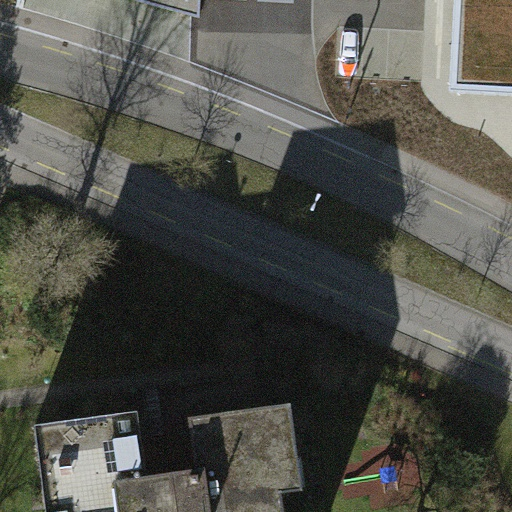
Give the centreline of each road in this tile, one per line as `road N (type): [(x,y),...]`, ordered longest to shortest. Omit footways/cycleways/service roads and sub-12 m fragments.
road 1 (residential): [(0,124),(511,350)]
road 2 (residential): [(511,265),(253,141)]
road 3 (residential): [(253,141),(149,102),(0,65)]
road 4 (unclassified): [(253,141),(256,0)]
